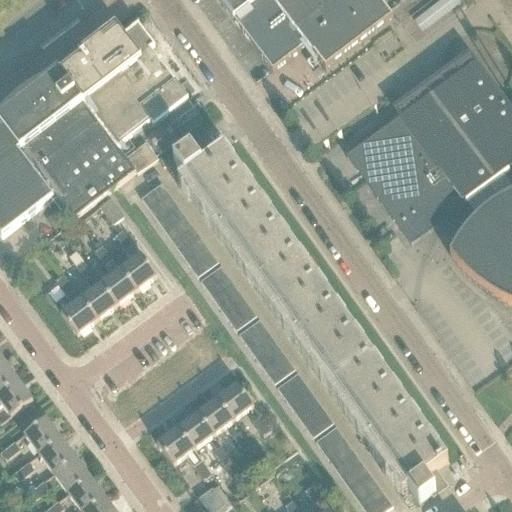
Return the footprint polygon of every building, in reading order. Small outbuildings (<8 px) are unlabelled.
[(216,0),(273,74),(306,48),(326,74),(393,22),(376,0),(216,0)] [(123,40),(116,30),(58,74),(124,159),(109,138),(142,114),(152,127),(186,102),(173,85),(149,53),(153,50),(137,28),(123,40)] [(511,114),(475,64),(401,118),(400,119),(401,120),(347,159),(411,248),(453,217),(468,230),(458,243),(450,258),(463,274),(478,288),(495,301),(511,310),(511,114)] [(70,226),(137,177),(126,161),(124,159),(58,74),(0,119),(0,239),(1,241),(54,203),(70,226)] [(178,145),(166,129),(148,142),(160,158),(178,145)] [(137,177),(138,178),(158,163),(141,139),(120,153),(124,159),(126,161),(137,177)] [(448,464),(224,150),(209,161),(199,147),(175,164),(186,180),(192,175),(415,487),(409,492),(419,506),(443,489),(433,474),(448,464)] [(149,212),(169,198),(162,188),(142,202),(149,212)] [(149,212),(156,222),(176,207),(169,198),(149,212)] [(123,222),(110,204),(100,211),(113,229),(123,222)] [(156,222),(163,232),(183,217),(176,207),(156,222)] [(163,232),(170,242),(190,227),(183,217),(163,232)] [(177,251),(187,244),(197,237),(190,227),(170,242),(177,251)] [(120,272),(137,295),(157,280),(140,257),(138,258),(121,235),(114,241),(123,254),(122,254),(130,265),(120,272)] [(204,247),(202,244),(197,237),(187,244),(194,254),(204,247)] [(194,254),(187,244),(177,251),(184,261),(194,254)] [(201,264),(211,256),(204,247),(194,254),(201,264)] [(100,287),(117,310),(137,295),(120,272),(118,273),(101,250),(94,255),(103,268),(102,269),(110,280),(100,287)] [(184,261),(189,268),(191,271),(201,264),(194,254),(184,261)] [(201,264),(208,273),(218,266),(211,256),(201,264)] [(208,273),(201,264),(191,271),(198,281),(208,273)] [(81,302),(98,324),(117,310),(100,287),(99,288),(82,265),(75,270),(83,282),(82,283),(91,294),(81,302)] [(211,277),(217,286),(227,278),(221,270),(211,277)] [(217,286),(211,277),(201,285),(207,293),(217,286)] [(223,294),(233,287),(227,278),(217,286),(223,294)] [(61,317),(78,340),(98,324),(81,302),(80,303),(62,279),(55,285),(64,298),(63,299),(71,310),(61,317)] [(207,293),(208,295),(213,301),(223,294),(217,286),(207,293)] [(229,302),(239,295),(233,287),(223,294),(229,302)] [(219,310),(229,302),(223,294),(213,301),(219,310)] [(235,311),(245,303),(239,295),(229,302),(235,311)] [(219,310),(219,311),(224,318),(235,311),(229,302),(219,310)] [(241,319),(251,311),(245,303),(235,311),(241,319)] [(230,326),(241,319),(235,311),(224,318),(230,326)] [(247,327),(257,320),(251,311),(241,319),(247,327)] [(247,327),(241,319),(230,326),(236,334),(247,327)] [(249,331),(255,339),(266,332),(260,324),(249,331)] [(255,339),(249,331),(239,338),(245,347),(255,339)] [(266,332),(255,339),(261,348),(272,340),(266,332)] [(245,347),(247,349),(251,355),(261,348),(255,339),(245,347)] [(267,356),(278,349),(274,344),(272,340),(261,348),(267,356)] [(261,348),(251,355),(257,363),(267,356),(261,348)] [(283,357),(278,349),(267,356),(273,364),(283,357)] [(273,364),(267,356),(257,363),(263,372),(273,364)] [(283,357),(273,364),(279,373),(289,365),(283,357)] [(0,366),(0,397),(18,384),(4,364),(0,366)] [(279,373),(273,364),(263,372),(269,380),(279,373)] [(279,373),(285,381),(295,373),(289,365),(279,373)] [(285,381),(279,373),(269,380),(275,388),(285,381)] [(288,385),(294,393),(304,386),(298,377),(288,385)] [(0,409),(2,408),(11,421),(33,404),(18,384),(0,397),(0,409)] [(288,385),(278,392),(284,400),(294,393),(288,385)] [(300,401),(310,394),(304,386),(294,393),(300,401)] [(217,403),(233,425),(254,410),(237,388),(217,403)] [(289,409),(300,401),(294,393),(284,400),(289,409)] [(306,410),(316,402),(310,394),(300,401),(306,410)] [(289,409),(292,412),(295,417),(306,410),(300,401),(289,409)] [(306,410),(312,418),(322,411),(316,402),(306,410)] [(214,440),(233,425),(217,403),(197,417),(214,440)] [(301,425),(312,418),(306,410),(295,417),(301,425)] [(312,418),(318,426),(328,419),(322,411),(312,418)] [(194,454),(214,440),(197,417),(178,432),(194,454)] [(307,434),(318,426),(312,418),(301,425),(307,434)] [(318,426),(323,434),(334,427),(328,419),(318,426)] [(271,434),(261,420),(253,426),(264,440),(271,434)] [(24,439),(39,459),(62,442),(46,422),(24,439)] [(307,434),(313,442),(323,434),(318,426),(307,434)] [(333,448),(343,441),(337,431),(326,438),(333,448)] [(178,432),(157,447),(174,469),(187,460),(205,484),(212,478),(194,454),(178,432)] [(251,449),(240,435),(233,441),(243,455),(251,449)] [(333,448),(326,438),(316,446),(323,455),(333,448)] [(350,450),(345,443),(343,441),(333,448),(340,457),(350,450)] [(76,462),(62,442),(39,459),(54,479),(76,462)] [(14,447),(0,457),(6,464),(20,454),(14,447)] [(330,465),(340,457),(333,448),(323,455),(330,465)] [(224,469),(231,464),(221,450),(213,455),(224,469)] [(340,457),(347,467),(357,460),(350,450),(340,457)] [(336,474),(347,467),(340,457),(330,465),(336,474)] [(343,484),(364,469),(357,460),(347,467),(336,474),(343,484)] [(59,486),(68,498),(91,482),(76,462),(54,479),(59,486)] [(30,467),(15,477),(21,485),(35,474),(30,467)] [(343,484),(350,493),(371,479),(364,469),(343,484)] [(350,493),(357,503),(367,495),(377,488),(371,479),(350,493)] [(78,511),(90,511),(105,501),(91,482),(68,498),(78,511)] [(30,497),(35,504),(50,494),(44,486),(30,497)] [(390,511),(393,510),(377,488),(367,495),(378,511),(390,511)] [(198,502),(206,511),(227,511),(232,509),(218,490),(213,493),(212,491),(198,502)] [(323,504),(312,490),(305,495),(315,509),(323,504)] [(378,511),(367,495),(357,503),(363,511),(378,511)] [(113,511),(105,501),(90,511),(113,511)]
